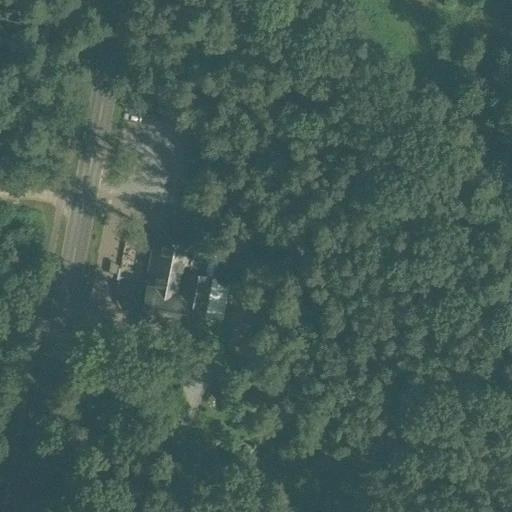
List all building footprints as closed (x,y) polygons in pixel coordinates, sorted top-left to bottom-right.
[(211,145),(205,144),(202,152),(208,154),(211,145)] [(194,244),(156,237),(146,286),(147,287),(184,294),(189,272),(194,244)] [(210,247),(194,244),(189,272),(204,275),(210,247)] [(184,294),(147,287),(142,315),(199,326),(208,276),(204,275),(189,272),(184,294)] [(233,488),(229,492),(232,497),(237,493),(233,488)] [(267,511),(248,488),(235,499),(245,511),(267,511)]
